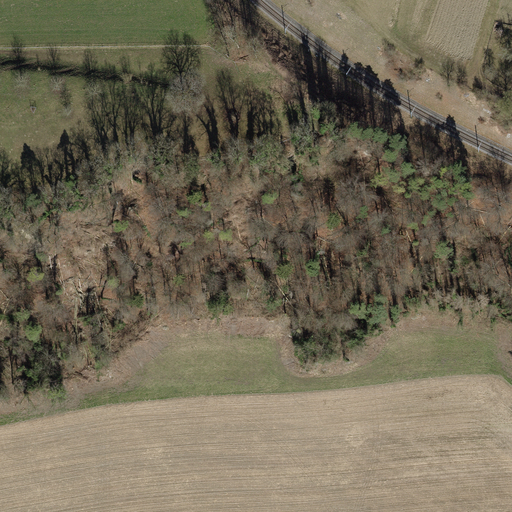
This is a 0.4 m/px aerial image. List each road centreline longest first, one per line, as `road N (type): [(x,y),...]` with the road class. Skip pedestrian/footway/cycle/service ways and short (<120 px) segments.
road 1 (track): [(334,129),(259,40),(213,0)]
road 2 (track): [(511,94),(465,82),(489,0)]
